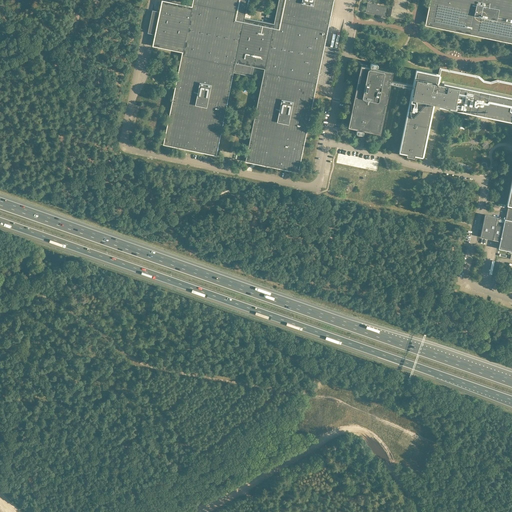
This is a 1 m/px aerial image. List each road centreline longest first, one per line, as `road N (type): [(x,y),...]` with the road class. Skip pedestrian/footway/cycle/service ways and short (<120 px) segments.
road 1 (track): [(511,468),(366,415),(134,363),(87,318),(0,282)]
road 2 (motorway): [(511,381),(0,203)]
road 3 (motorway): [(0,221),(511,399)]
road 4 (track): [(424,511),(364,431),(347,424),(188,511)]
road 5 (track): [(134,363),(223,492)]
